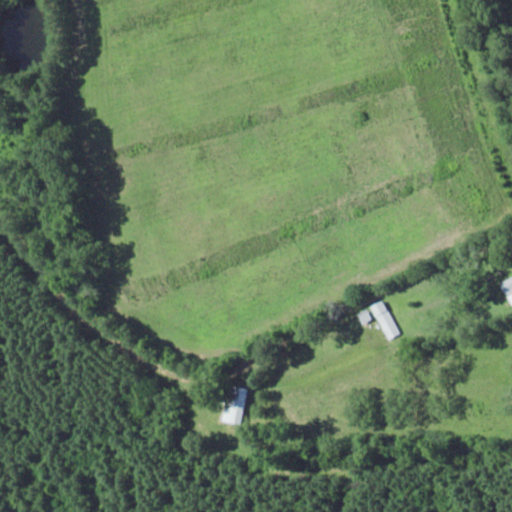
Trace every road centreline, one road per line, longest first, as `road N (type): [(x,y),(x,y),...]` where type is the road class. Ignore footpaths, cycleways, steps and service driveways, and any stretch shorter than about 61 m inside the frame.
road 1 (residential): [(0,268),(78,357),(207,417),(321,392),(511,290)]
road 2 (residential): [(511,129),(464,0)]
